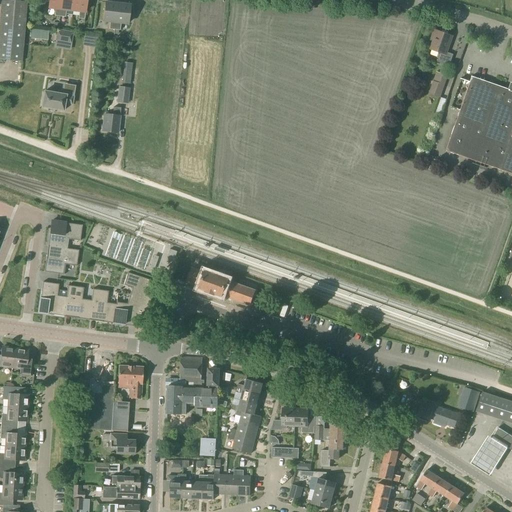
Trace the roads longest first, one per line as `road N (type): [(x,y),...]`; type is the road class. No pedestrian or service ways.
road 1 (track): [(0,131),(511,315)]
road 2 (residential): [(376,413),(270,366),(156,348)]
road 3 (residential): [(45,511),(52,333)]
road 4 (residential): [(0,263),(15,221),(39,223),(26,330)]
road 5 (tertiary): [(151,511),(156,348)]
road 6 (residential): [(511,498),(376,413)]
road 7 (residential): [(511,32),(427,7),(359,0)]
